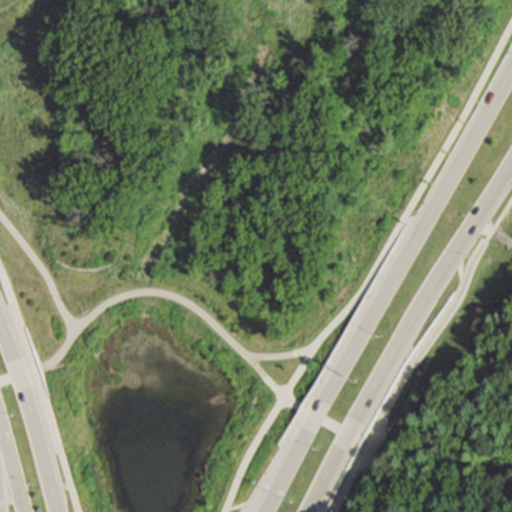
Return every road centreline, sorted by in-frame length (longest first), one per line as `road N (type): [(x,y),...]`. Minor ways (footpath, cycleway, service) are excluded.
road 1 (secondary): [(511,66),(266,501)]
road 2 (secondary): [(313,511),(408,326),(511,158)]
road 3 (secondary): [(54,483),(0,316)]
